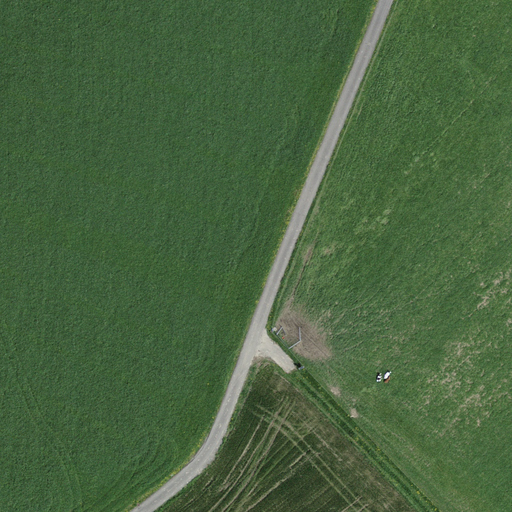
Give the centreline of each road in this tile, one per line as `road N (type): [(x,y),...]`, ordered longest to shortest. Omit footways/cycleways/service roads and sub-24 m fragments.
road 1 (unclassified): [(137,511),(193,468),(221,425),(386,0)]
road 2 (track): [(255,336),(431,511)]
